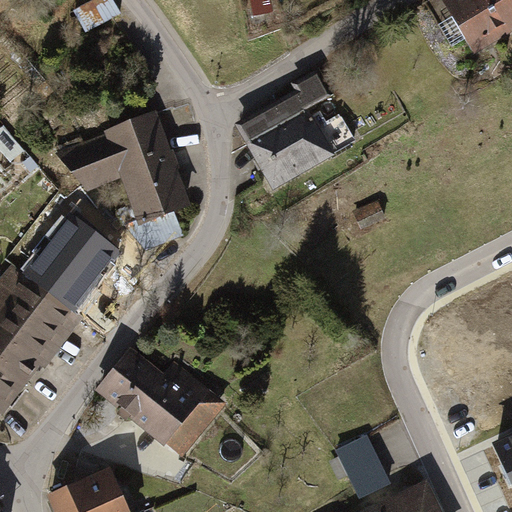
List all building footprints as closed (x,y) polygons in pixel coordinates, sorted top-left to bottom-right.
[(100,0),(75,14),(86,35),(121,15),(113,0),(100,0)] [(251,0),(254,17),(274,14),(271,0),(251,0)] [(511,24),(511,0),(459,0),(452,5),(477,46),(511,24)] [(278,104),(242,125),(256,150),(276,186),(355,141),(340,116),(327,124),(320,112),(316,115),(312,108),(334,95),(320,72),(275,98),(278,104)] [(129,225),(148,247),(181,235),(172,209),(186,204),(177,180),(162,137),(153,113),(110,129),(112,136),(59,155),(89,188),(125,175),(141,221),(129,225)] [(99,208),(79,185),(66,202),(79,213),(28,276),(15,266),(2,283),(11,290),(0,304),(0,412),(2,414),(23,387),(80,315),(72,309),(98,277),(119,250),(86,219),(99,208)] [(89,394),(173,459),(218,401),(134,336),(110,366),(89,394)] [(349,474),(360,498),(390,483),(367,436),(337,451),(340,456),(332,460),(341,478),(349,474)] [(511,439),(492,449),(511,493),(511,439)] [(122,511),(103,461),(44,485),(52,511),(122,511)] [(439,511),(425,484),(367,511),(439,511)]
